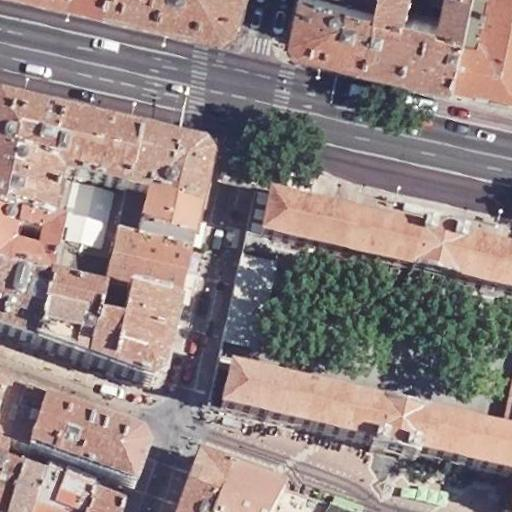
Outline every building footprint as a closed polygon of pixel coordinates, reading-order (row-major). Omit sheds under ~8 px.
[(165,0),(111,0),(110,4),(162,16),(165,0)] [(248,0),(165,0),(162,16),(231,32),(243,23),(248,0)] [(383,4),(364,0),(300,0),(292,34),(300,47),(369,64),(383,4)] [(383,0),(383,4),(369,64),(457,84),(476,0),(383,0)] [(511,0),(476,0),(457,84),(511,96),(511,0)] [(114,233),(136,136),(0,104),(0,218),(56,232),(112,246),(114,233)] [(200,151),(136,136),(114,233),(190,252),(209,165),(200,151)] [(289,175),(291,177),(289,186),(288,185),(286,187),(286,188),(288,190),(289,191),(292,190),(316,195),(318,196),(320,198),(321,198),(323,197),(325,183),(326,181),(326,180),(325,179),(323,179),(321,179),(295,174),(294,173),(292,171),(290,171),(289,173),(289,175)] [(268,199),(269,199),(269,196),(255,192),(240,258),(270,264),(274,243),(260,240),(268,199)] [(222,410),(235,413),(260,419),(375,446),(372,455),(418,466),(421,457),(511,477),(511,254),(463,244),(464,237),(420,226),(418,234),(269,199),(268,199),(260,240),(274,243),(511,298),(511,436),(502,435),(245,374),(244,374),(233,372),(231,371),(222,410)] [(56,232),(0,218),(0,274),(45,284),(51,253),(56,232)] [(103,282),(112,246),(56,232),(51,253),(78,259),(77,266),(90,269),(88,279),(103,282)] [(190,252),(114,233),(112,246),(103,282),(101,290),(177,307),(190,252)] [(240,258),(222,346),(249,352),(270,264),(240,258)] [(270,264),(249,352),(257,354),(275,266),(270,264)] [(45,284),(0,274),(0,337),(32,349),(45,284)] [(32,349),(84,367),(99,298),(45,284),(32,349)] [(161,383),(177,307),(101,290),(99,298),(84,367),(147,390),(161,383)] [(222,346),(209,407),(222,410),(231,371),(233,372),(244,374),(249,352),(222,346)] [(511,389),(502,435),(511,436),(511,389)] [(22,397),(2,390),(0,399),(0,454),(5,456),(7,448),(22,397)] [(43,405),(22,397),(7,448),(26,455),(43,405)] [(140,440),(43,405),(26,455),(130,494),(144,454),(140,440)] [(5,456),(0,454),(0,511),(6,511),(13,495),(22,470),(4,464),(5,456)] [(274,511),(283,491),(195,459),(176,511),(274,511)] [(44,478),(22,470),(13,495),(35,503),(44,478)] [(53,511),(63,486),(44,478),(35,503),(31,511),(53,511)] [(63,486),(53,511),(87,511),(94,497),(63,486)] [(325,511),(328,507),(283,491),(274,511),(325,511)] [(13,495),(6,511),(31,511),(35,503),(13,495)] [(94,497),(87,511),(122,511),(124,509),(94,497)]
